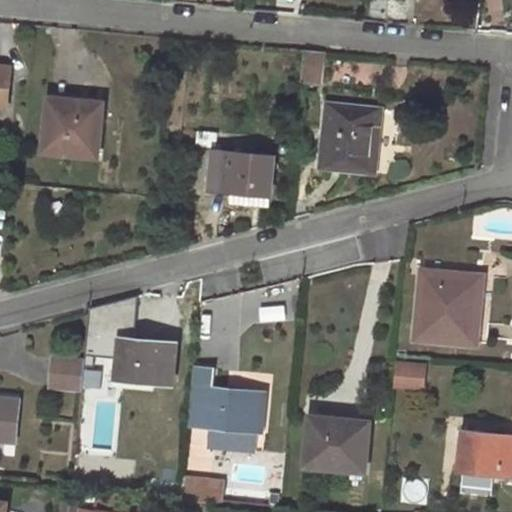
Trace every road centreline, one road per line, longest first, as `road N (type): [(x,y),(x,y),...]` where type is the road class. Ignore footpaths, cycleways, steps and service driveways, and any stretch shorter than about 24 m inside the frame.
road 1 (residential): [(511,139),(508,181),(0,312)]
road 2 (residential): [(0,4),(511,56)]
